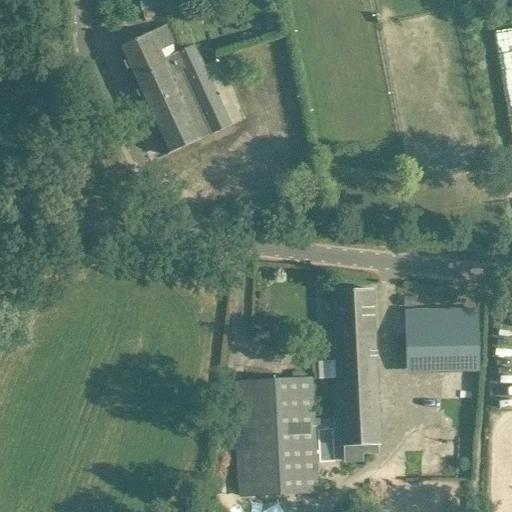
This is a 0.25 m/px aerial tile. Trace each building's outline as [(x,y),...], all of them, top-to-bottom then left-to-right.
[(140,0),(142,9),(184,0),(140,0)] [(167,26),(135,41),(117,49),(165,156),(230,126),(194,46),(164,59),(160,50),(175,44),(167,26)] [(511,35),(499,37),(508,105),(511,103),(511,35)] [(335,361),(339,447),(380,445),(372,290),(332,292),(334,331),(317,332),(318,352),(319,362),(335,361)] [(404,312),(404,332),(405,365),(478,363),(477,311),(404,312)] [(234,383),(235,403),(239,495),(317,491),(312,380),(234,383)] [(410,452),(410,474),(423,473),(422,452),(410,452)]
